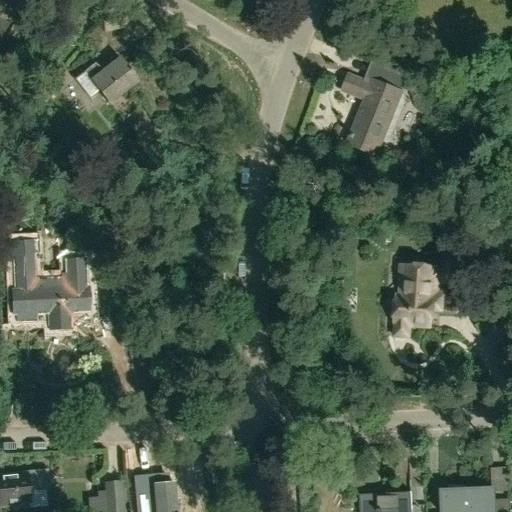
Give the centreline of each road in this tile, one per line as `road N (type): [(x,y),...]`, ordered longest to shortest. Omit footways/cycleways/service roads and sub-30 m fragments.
road 1 (residential): [(259,428),(253,207),(284,72)]
road 2 (residential): [(0,438),(259,428)]
road 3 (residential): [(259,428),(511,418)]
road 4 (residential): [(284,72),(165,0)]
